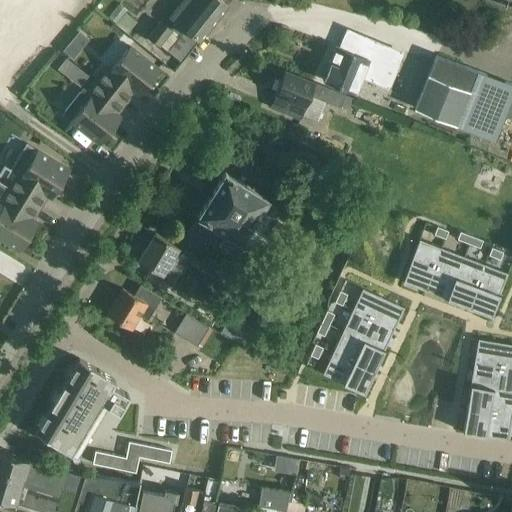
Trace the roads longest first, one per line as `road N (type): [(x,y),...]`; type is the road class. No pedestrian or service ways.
road 1 (unclassified): [(0,361),(129,154),(198,64),(264,21),(297,19),(417,52)]
road 2 (residential): [(511,456),(272,413),(178,407),(61,331)]
road 3 (residential): [(187,130),(61,331)]
